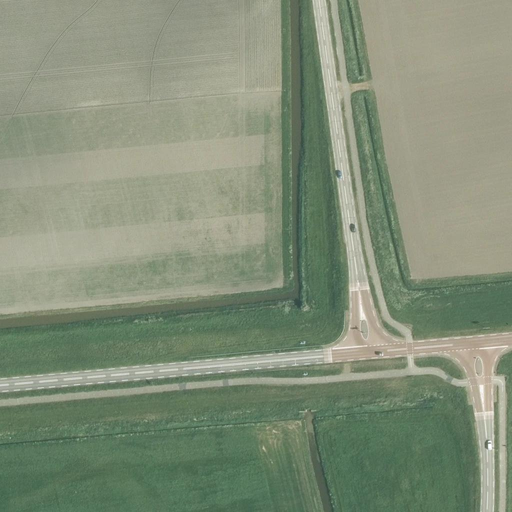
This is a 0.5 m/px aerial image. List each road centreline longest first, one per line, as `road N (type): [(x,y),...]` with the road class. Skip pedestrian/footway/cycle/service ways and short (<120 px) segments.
road 1 (secondary): [(0,387),(356,354)]
road 2 (secondary): [(359,289),(322,0)]
